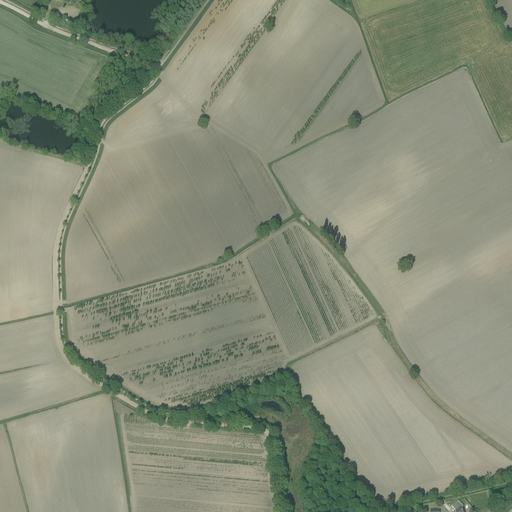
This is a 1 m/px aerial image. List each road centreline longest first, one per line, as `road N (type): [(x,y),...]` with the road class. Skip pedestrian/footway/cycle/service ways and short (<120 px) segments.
road 1 (track): [(157,66),(100,124),(63,223),(56,261),(60,348),(142,412),(266,431),(274,438),(284,511)]
road 2 (track): [(157,66),(0,3)]
